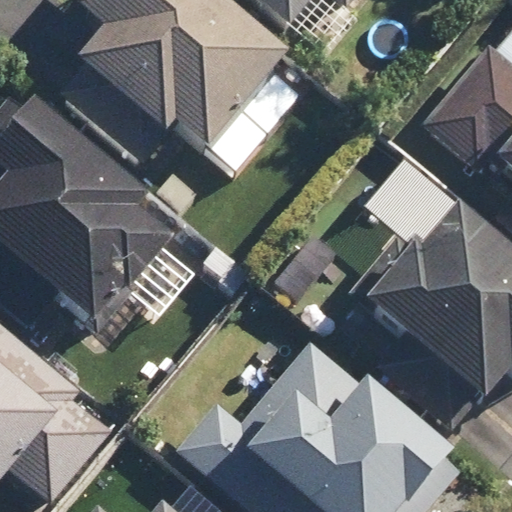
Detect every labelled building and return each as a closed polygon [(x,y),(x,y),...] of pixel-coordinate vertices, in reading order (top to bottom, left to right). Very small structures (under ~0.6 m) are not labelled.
[(304,63),(225,0),(102,0),(92,13),(117,33),(63,101),(156,174),(192,128),(228,157),(304,63)] [(260,0),(302,37),(334,0),(340,0),(343,2),(344,0),(260,0)] [(511,49),(505,58),(492,47),(424,133),(487,183),(502,164),(511,171),(511,207),(500,223),(511,232),(511,49)] [(163,203),(24,96),(0,127),(0,303),(40,334),(64,303),(105,334),(134,297),(142,303),(186,247),(150,219),(163,203)] [(511,248),(467,211),(425,260),(405,243),(353,304),(405,348),(382,375),(458,439),(489,402),(495,407),(511,386),(511,248)] [(0,502),(4,506),(74,423),(58,409),(71,393),(0,332),(0,502)] [(222,413),(185,456),(250,511),(418,511),(467,456),(385,385),(374,398),(322,353),(249,436),(222,413)]
